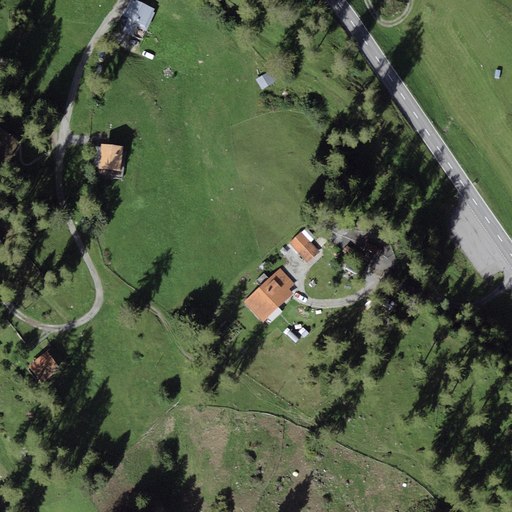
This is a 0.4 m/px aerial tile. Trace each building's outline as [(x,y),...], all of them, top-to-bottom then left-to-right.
[(154,8),(136,0),(130,0),(123,16),(128,18),(122,31),(142,40),(155,12),(153,11),(154,8)] [(276,82),(270,71),(256,80),(262,90),(276,82)] [(19,142),(0,127),(0,160),(6,165),(14,153),(12,152),(19,142)] [(123,147),(101,144),(98,173),(120,175),(123,147)] [(301,232),(289,244),(308,263),(320,251),(301,232)] [(493,259),(456,257),(456,275),(469,276),(469,287),(492,288),(493,259)] [(280,269),(244,302),(263,322),(294,294),(290,288),(294,284),(280,269)] [(47,351),(29,366),(42,382),(60,368),(47,351)]
